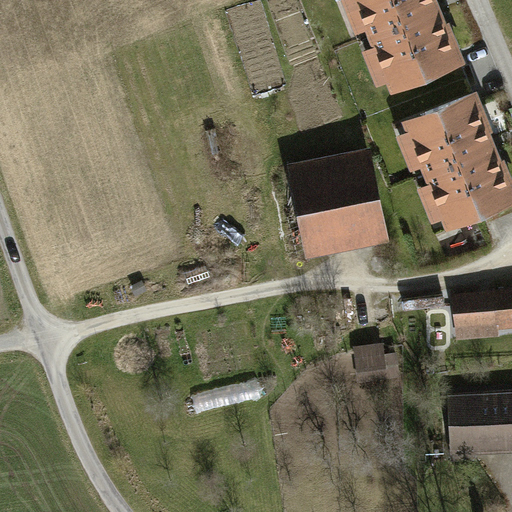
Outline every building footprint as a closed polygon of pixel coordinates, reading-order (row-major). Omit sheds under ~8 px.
[(359,0),(396,88),(465,60),(440,0),(359,0)] [(451,227),(511,201),(511,179),(477,94),(407,122),(451,227)] [(307,251),(389,233),(376,164),(372,150),(292,168),(307,251)] [(462,329),(511,324),(511,288),(458,294),(462,329)] [(401,352),(388,353),(386,341),(357,345),(361,381),(404,375),(401,352)] [(511,392),(456,395),(458,455),(511,452),(511,392)]
